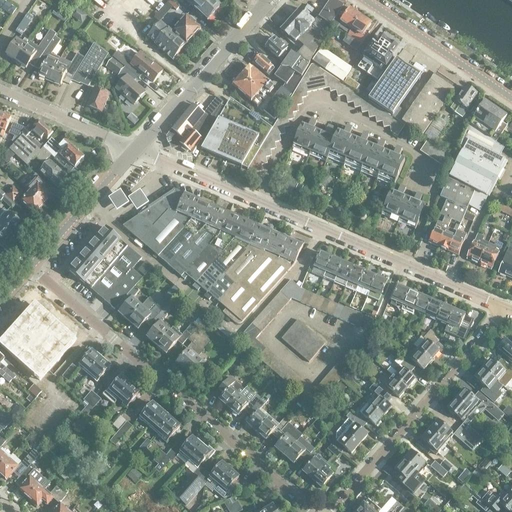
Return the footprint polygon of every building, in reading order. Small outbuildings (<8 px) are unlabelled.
[(17,9),(2,0),(0,0),(0,7),(12,16),(17,9)] [(170,0),(167,3),(172,8),(176,11),(180,7),(172,0),(170,0)] [(220,8),(211,0),(173,0),(186,11),(190,6),(208,22),(220,8)] [(334,0),(331,0),(320,17),(332,25),(344,7),(334,0)] [(302,10),(292,21),(282,32),(290,39),(291,39),(297,44),(298,42),(306,34),(321,47),(332,27),(327,25),(326,27),(318,20),(316,23),(309,17),(310,17),(302,10)] [(339,16),(333,26),(338,29),(339,28),(349,35),(352,30),(352,31),(361,18),(351,10),(344,19),(339,16)] [(27,15),(16,33),(22,37),(33,19),(27,15)] [(186,16),(176,27),(191,40),(200,30),(186,16)] [(349,35),(347,37),(361,46),(370,33),(369,34),(367,33),(372,25),(361,18),(352,31),(352,30),(349,35)] [(191,40),(176,27),(171,32),(168,29),(167,30),(161,24),(160,23),(158,22),(154,25),(182,50),(191,40)] [(182,50),(154,25),(153,27),(156,29),(148,38),(155,43),(154,44),(172,60),(182,50)] [(39,49),(44,52),(56,35),(51,31),(39,49)] [(306,34),(298,42),(305,49),(297,58),(292,54),(282,69),(289,70),(301,78),(309,66),(321,47),(306,34)] [(56,35),(44,52),(45,53),(34,67),(41,71),(38,76),(39,77),(39,78),(44,80),(44,79),(49,81),(57,63),(52,61),(47,59),(49,56),(51,57),(61,42),(55,38),(57,35),(56,35)] [(371,70),(389,43),(380,37),(375,46),(373,45),(361,63),(371,70)] [(288,51),(279,44),(273,38),(266,46),(267,47),(266,48),(279,61),(288,51)] [(6,56),(16,62),(30,43),(25,39),(22,44),(17,40),(6,56)] [(30,43),(16,62),(26,69),(37,54),(31,50),(34,45),(30,43)] [(397,48),(389,43),(371,70),(381,77),(393,58),(392,57),(397,48)] [(83,62),(72,80),(89,88),(103,65),(103,64),(109,55),(94,45),(83,62)] [(352,70),(323,49),(314,63),(343,83),(352,70)] [(163,73),(140,54),(132,64),(118,52),(113,58),(124,67),(138,78),(141,74),(153,84),(163,73)] [(273,73),(275,70),(273,68),(261,56),(254,63),(267,75),(270,71),(273,73)] [(57,63),(49,81),(54,83),(53,84),(58,87),(58,85),(60,86),(62,82),(69,85),(72,80),(83,62),(75,57),(71,64),(61,59),(61,60),(60,60),(58,64),(57,63)] [(123,68),(112,59),(109,57),(103,64),(103,65),(106,67),(117,76),(123,68)] [(421,76),(397,59),(369,100),(393,117),(421,76)] [(272,132),(250,169),(249,171),(257,174),(264,173),(263,165),(268,164),(267,158),(273,157),(272,150),(278,149),(277,143),(282,142),(281,136),(286,135),(285,128),(291,127),(290,121),(296,120),(294,113),(300,113),(299,106),(304,105),(303,99),(309,98),(308,94),(330,89),(331,93),(337,92),(338,98),(345,97),(348,98),(349,104),(355,103),(356,109),(362,108),(363,114),(370,113),(371,119),(377,118),(378,124),(384,122),(385,129),(392,127),(393,133),(399,138),(405,127),(343,83),(314,65),(312,66),(272,132)] [(123,68),(117,76),(117,77),(122,82),(116,89),(134,106),(145,93),(134,83),(134,82),(138,78),(124,67),(123,68)] [(270,94),(274,90),(250,68),(234,87),(257,108),(262,103),(256,98),(264,89),(270,94)] [(301,78),(289,70),(282,69),(276,78),(285,85),(283,88),(284,89),(291,96),(302,79),(301,78)] [(434,76),(430,82),(402,123),(423,137),(439,114),(451,96),(455,90),(434,76)] [(359,86),(352,82),(349,87),(356,91),(359,86)] [(110,94),(95,88),(87,107),(102,114),(110,94)] [(467,111),(477,96),(466,88),(451,110),(456,113),(461,106),(467,111)] [(292,96),(291,96),(284,89),(264,112),(275,122),(279,116),(279,112),(292,96)] [(204,115),(193,106),(169,136),(173,147),(181,144),(194,155),(198,148),(202,151),(226,109),(222,106),(223,104),(217,99),(204,115)] [(230,102),(226,109),(202,151),(243,168),(244,165),(248,167),(270,131),(230,102)] [(506,117),(485,103),(480,111),(475,108),(465,123),(469,126),(496,144),(504,132),(508,125),(511,119),(507,116),(506,117)] [(12,119),(0,113),(0,130),(1,131),(0,134),(0,136),(3,138),(12,119)] [(450,121),(439,114),(423,137),(434,144),(450,121)] [(335,129),(333,129),(329,127),(326,135),(315,130),(318,122),(313,120),(309,128),(303,126),(293,150),(294,150),(296,146),(311,153),(310,157),(311,158),(312,154),(328,160),(326,164),(327,165),(331,156),(347,163),(345,167),(346,168),(348,163),(363,170),(362,174),(363,175),(364,170),(380,177),(378,181),(379,182),(381,177),(397,184),(395,189),(396,189),(407,163),(400,160),(404,152),(399,149),(395,158),(383,153),(387,144),(382,142),(379,151),(367,146),(370,137),(366,135),(362,143),(351,139),(354,130),(349,128),(345,136),(339,133),(336,140),(331,137),(335,129)] [(34,128),(37,131),(35,132),(39,136),(40,134),(43,137),(39,141),(45,146),(50,141),(47,139),(53,133),(40,122),(34,128)] [(14,124),(12,128),(9,135),(18,139),(22,134),(26,129),(14,124)] [(475,192),(470,205),(481,210),(488,197),(489,197),(508,162),(499,158),(504,149),(496,144),(469,126),(461,147),(465,149),(450,177),(476,191),(475,192)] [(26,130),(26,129),(22,134),(26,138),(32,130),(28,127),(26,130)] [(41,151),(26,138),(22,134),(18,139),(19,138),(20,139),(9,151),(35,174),(38,170),(44,176),(57,189),(64,182),(61,179),(64,176),(54,166),(50,170),(44,165),(49,159),(41,151)] [(51,140),(50,141),(45,146),(43,148),(41,151),(49,159),(52,156),(55,159),(59,154),(58,153),(61,150),(59,148),(60,147),(52,139),(51,140)] [(65,141),(60,147),(59,148),(61,150),(58,153),(59,154),(74,168),(83,158),(65,141)] [(421,153),(444,168),(446,169),(452,157),(427,141),(421,153)] [(5,156),(1,159),(7,164),(10,161),(5,156)] [(441,216),(446,218),(452,221),(461,225),(470,205),(475,192),(449,178),(441,198),(447,201),(441,216)] [(37,184),(29,193),(43,205),(51,196),(37,184)] [(417,227),(416,231),(417,231),(428,207),(421,204),(425,196),(420,194),(416,202),(405,197),(409,189),(403,187),(400,195),(393,192),(383,217),(384,217),(385,213),(401,219),(399,224),(400,224),(402,220),(417,227)] [(13,204),(21,195),(13,188),(6,196),(5,196),(13,204)] [(0,190),(0,202),(1,203),(2,201),(12,211),(16,206),(13,204),(5,196),(6,196),(0,190)] [(35,215),(43,205),(29,193),(21,202),(35,215)] [(123,228),(129,233),(159,258),(191,222),(200,201),(186,195),(185,197),(175,193),(152,208),(149,207),(143,210),(138,216),(139,217),(123,228)] [(215,208),(200,201),(191,222),(159,258),(170,268),(206,228),(215,208)] [(230,214),(215,208),(206,228),(170,268),(182,278),(221,234),(230,214)] [(511,210),(505,208),(502,214),(511,218),(511,210)] [(0,214),(0,222),(0,223),(14,235),(23,226),(4,209),(0,214)] [(244,221),(230,214),(221,234),(182,278),(193,288),(235,241),(244,221)] [(440,248),(446,233),(452,221),(446,218),(443,224),(439,223),(430,244),(440,248)] [(259,227),(244,221),(235,241),(193,288),(205,298),(250,247),(259,227)] [(0,239),(6,245),(14,235),(0,223),(0,222),(0,239)] [(274,233),(259,227),(250,247),(205,298),(216,308),(265,254),(274,233)] [(122,242),(107,229),(97,240),(112,253),(122,242)] [(454,236),(446,233),(440,248),(449,252),(458,233),(456,232),(454,236)] [(288,240),(274,233),(265,254),(216,308),(228,318),(279,260),(288,240)] [(458,233),(449,252),(459,256),(467,237),(458,233)] [(508,244),(511,236),(506,233),(504,237),(505,237),(503,242),(508,244)] [(478,235),(468,258),(480,264),(489,244),(482,242),(484,238),(478,235)] [(112,253),(97,240),(88,250),(103,264),(112,253)] [(303,246),(288,240),(279,260),(228,318),(236,324),(237,325),(239,325),(241,325),(243,323),(250,315),(294,266),(303,246)] [(103,264),(94,274),(85,285),(115,310),(125,298),(135,287),(145,277),(139,272),(135,268),(142,259),(122,242),(112,253),(103,264)] [(495,247),(489,244),(480,264),(492,269),(502,246),(497,243),(495,247)] [(103,264),(88,250),(79,261),(94,274),(103,264)] [(321,254),(315,268),(312,274),(323,279),(332,259),(321,254)] [(503,262),(504,262),(499,274),(510,278),(511,272),(511,255),(508,254),(507,258),(505,257),(503,262)] [(343,263),(332,259),(323,279),(334,284),(343,263)] [(94,274),(79,261),(70,272),(85,285),(94,274)] [(146,263),(139,272),(145,277),(152,268),(146,263)] [(354,268),(343,263),(334,284),(345,288),(354,268)] [(365,273),(354,268),(345,288),(356,293),(359,287),(365,273)] [(376,278),(365,273),(359,287),(370,292),(376,278)] [(388,282),(376,278),(370,292),(368,297),(379,302),(388,282)] [(300,303),(305,292),(300,289),(291,281),(280,293),(289,302),(291,299),(300,303)] [(119,314),(129,323),(142,307),(137,302),(138,301),(135,297),(140,291),(135,287),(125,298),(130,302),(119,314)] [(392,302),(391,306),(396,308),(398,304),(403,306),(410,292),(398,287),(392,302)] [(311,294),(305,292),(300,303),(306,306),(311,294)] [(421,297),(410,292),(403,306),(414,311),(421,297)] [(289,302),(280,293),(279,294),(276,298),(285,306),(289,302)] [(311,294),(306,306),(311,308),(316,297),(311,294)] [(316,297),(311,308),(316,311),(321,299),(316,297)] [(432,301),(421,297),(414,311),(425,316),(432,301)] [(276,298),(272,302),(281,311),(285,306),(276,298)] [(327,301),(321,299),(316,311),(322,313),(327,301)] [(327,301),(322,313),(328,315),(333,304),(327,301)] [(443,306),(432,301),(425,316),(436,321),(443,306)] [(272,302),(268,307),(277,315),(281,311),(272,302)] [(333,304),(328,315),(333,318),(338,306),(333,304)] [(142,307),(129,323),(138,331),(149,318),(154,322),(169,305),(163,311),(158,307),(153,313),(149,310),(147,311),(142,307)] [(169,305),(154,322),(158,326),(148,339),(157,347),(173,329),(173,328),(170,331),(166,327),(167,325),(163,322),(174,309),(169,305)] [(344,308),(338,306),(333,318),(339,320),(344,308)] [(454,311),(443,306),(436,321),(447,325),(454,311)] [(25,319),(19,326),(12,321),(5,329),(11,335),(1,346),(40,382),(76,342),(37,307),(25,319)] [(268,307),(264,311),(273,320),(277,315),(268,307)] [(349,311),(344,308),(339,320),(344,322),(349,311)] [(264,311),(260,316),(269,324),(273,320),(264,311)] [(355,313),(349,311),(344,322),(350,325),(355,313)] [(465,316),(454,311),(447,325),(459,330),(465,316)] [(360,316),(355,313),(350,325),(355,327),(360,316)] [(265,329),(269,324),(260,316),(256,320),(265,329)] [(366,318),(360,316),(355,327),(361,329),(366,318)] [(366,318),(361,329),(366,332),(371,320),(366,318)] [(265,329),(256,320),(251,325),(261,334),(265,329)] [(294,334),(303,325),(298,321),(290,330),(294,334)] [(173,329),(157,347),(167,355),(177,343),(182,346),(187,340),(197,329),(193,325),(183,336),(173,329)] [(261,334),(251,325),(242,336),(247,341),(255,340),(261,334)] [(299,338),(307,329),(303,325),(294,334),(299,338)] [(193,378),(198,373),(202,376),(204,373),(201,370),(205,365),(198,359),(212,342),(197,329),(187,340),(195,347),(191,352),(189,351),(177,364),(193,378)] [(303,342),(312,332),(307,329),(299,338),(303,342)] [(286,344),(294,334),(290,330),(282,340),(286,344)] [(430,331),(427,334),(437,343),(440,339),(430,331)] [(308,346),(316,336),(312,332),(303,342),(308,346)] [(291,348),(299,338),(294,334),(286,344),(291,348)] [(437,343),(427,334),(423,339),(426,341),(418,350),(431,362),(439,353),(433,347),(437,343)] [(266,349),(255,340),(247,341),(242,336),(237,341),(257,359),(266,349)] [(312,350),(321,340),(316,336),(308,346),(312,350)] [(295,352),(303,342),(299,338),(291,348),(295,352)] [(317,354),(326,344),(321,340),(312,350),(317,354)] [(498,346),(500,348),(498,350),(511,361),(510,362),(511,363),(511,346),(506,341),(505,342),(503,340),(498,346)] [(300,356),(308,346),(303,342),(295,352),(300,356)] [(366,351),(356,342),(352,347),(362,356),(366,351)] [(304,360),(312,350),(308,346),(300,356),(304,360)] [(362,356),(352,347),(348,352),(358,360),(362,356)] [(257,359),(262,363),(270,353),(266,349),(257,359)] [(309,364),(317,354),(312,350),(304,360),(309,364)] [(407,358),(404,362),(403,362),(413,371),(417,366),(423,371),(431,362),(418,350),(410,360),(407,358)] [(84,371),(89,375),(102,360),(93,352),(79,368),(83,371),(84,371)] [(354,365),(358,360),(348,352),(344,356),(354,365)] [(270,353),(262,363),(266,367),(275,357),(270,353)] [(6,361),(0,356),(0,370),(12,381),(11,379),(14,376),(2,366),(6,361)] [(354,365),(344,356),(340,361),(350,369),(354,365)] [(275,357),(266,367),(271,371),(279,361),(275,357)] [(413,371),(403,362),(404,362),(399,358),(395,363),(399,367),(394,371),(390,368),(387,372),(394,378),(393,378),(407,390),(415,381),(409,375),(413,371)] [(102,360),(89,375),(94,380),(97,383),(111,368),(102,360)] [(279,361),(271,371),(275,375),(284,365),(279,361)] [(350,369),(340,361),(336,365),(346,374),(350,369)] [(491,361),(483,370),(499,383),(507,374),(491,361)] [(284,365),(275,375),(280,378),(288,369),(284,365)] [(346,374),(336,365),(332,370),(342,378),(346,374)] [(73,366),(62,378),(68,382),(78,371),(73,366)] [(280,378),(284,382),(293,372),(288,369),(280,378)] [(12,381),(0,370),(0,376),(3,378),(9,384),(12,381)] [(342,378),(332,370),(329,374),(338,383),(342,378)] [(499,383),(483,370),(475,379),(491,393),(499,383)] [(284,382),(289,386),(298,376),(293,372),(284,382)] [(338,383),(329,374),(325,379),(334,387),(338,383)] [(302,380),(298,376),(289,386),(294,390),(302,380)] [(118,401),(132,386),(123,378),(117,384),(115,383),(104,396),(114,405),(118,401)] [(241,395),(245,390),(236,383),(236,382),(231,378),(220,391),(225,395),(220,401),(229,409),(241,395)] [(383,386),(380,390),(389,399),(393,394),(399,399),(407,390),(393,378),(385,387),(383,386)] [(334,387),(325,379),(321,383),(330,392),(334,387)] [(294,390),(298,394),(306,384),(302,380),(294,390)] [(321,383),(317,388),(326,396),(330,392),(321,383)] [(306,384),(298,394),(303,398),(311,388),(306,384)] [(388,405),(391,400),(389,399),(380,390),(374,385),(370,390),(374,393),(366,403),(370,406),(383,418),(392,408),(388,405)] [(34,386),(30,390),(38,397),(42,392),(34,386)] [(132,386),(118,401),(124,405),(123,406),(127,409),(141,393),(132,386)] [(311,388),(303,398),(315,409),(326,396),(317,388),(311,388)] [(465,391),(456,400),(478,419),(485,411),(498,423),(504,416),(501,413),(493,405),(485,399),(481,404),(465,391)] [(89,405),(96,396),(92,392),(84,401),(89,405)] [(261,401),(248,415),(253,419),(248,425),(257,433),(269,419),(259,411),(261,409),(270,398),(266,394),(261,401)] [(250,403),(241,395),(229,409),(238,417),(244,411),(248,415),(261,401),(256,396),(250,403)] [(96,396),(89,405),(86,408),(79,417),(83,421),(101,400),(96,396)] [(476,417),(456,400),(448,410),(464,424),(459,429),(478,446),(483,440),(468,426),(476,417)] [(498,400),(493,405),(501,413),(506,407),(498,400)] [(144,423),(149,427),(160,415),(162,412),(153,404),(140,420),(144,423)] [(359,413),(356,418),(355,418),(365,426),(369,422),(375,427),(383,418),(370,406),(362,415),(359,413)] [(162,412),(160,415),(149,427),(158,435),(160,433),(171,420),(162,412)] [(351,455),(367,436),(361,431),(365,426),(355,418),(356,418),(350,413),(346,418),(348,420),(337,433),(336,440),(331,446),(341,454),(345,449),(351,455)] [(118,431),(126,422),(121,417),(113,426),(118,431)] [(269,419),(257,433),(266,441),(272,435),(276,439),(288,424),(284,420),(278,427),(269,419)] [(171,420),(160,433),(158,435),(163,440),(167,443),(180,428),(171,420)] [(116,447),(133,427),(127,422),(119,432),(110,442),(116,447)] [(438,422),(430,431),(445,444),(450,439),(454,435),(473,452),(478,446),(459,429),(454,435),(438,422)] [(302,436),(288,424),(276,439),(281,443),(275,449),(285,457),(296,443),(302,436)] [(445,444),(430,431),(423,440),(429,446),(428,448),(436,455),(441,450),(440,449),(445,444)] [(0,438),(0,469),(9,459),(0,451),(0,450),(8,442),(2,436),(0,438)] [(184,457),(189,462),(202,447),(193,439),(180,455),(184,458),(184,457)] [(147,449),(152,443),(147,440),(143,445),(143,446),(141,449),(144,452),(146,449),(147,449)] [(296,443),(285,457),(294,465),(299,459),(304,463),(312,453),(307,449),(305,451),(296,443)] [(341,454),(331,446),(327,450),(334,456),(337,459),(341,454)] [(202,447),(189,462),(194,466),(194,467),(197,470),(211,454),(202,447)] [(180,455),(173,449),(168,455),(167,456),(158,465),(155,470),(159,474),(170,462),(173,462),(180,455)] [(162,452),(154,461),(158,465),(167,456),(162,452)] [(412,452),(403,462),(419,475),(423,470),(424,470),(428,466),(412,452)] [(313,481),(327,464),(324,461),(318,456),(317,457),(312,453),(304,463),(308,467),(303,473),(313,481)] [(499,463),(497,461),(489,455),(476,469),(481,473),(490,462),(492,464),(490,466),(494,469),(499,463)] [(322,489),(337,472),(341,466),(335,461),(337,459),(334,456),(327,464),(313,481),(322,489)] [(9,459),(0,469),(0,474),(7,480),(13,473),(19,479),(35,461),(34,461),(32,459),(30,461),(27,458),(18,468),(9,459)] [(35,461),(19,479),(25,484),(19,491),(28,499),(40,486),(36,483),(40,479),(33,473),(36,469),(38,467),(38,464),(35,461)] [(453,468),(445,461),(440,467),(448,474),(453,468)] [(419,475),(403,462),(395,471),(403,477),(399,482),(413,494),(425,481),(419,475)] [(443,479),(448,474),(440,467),(435,462),(430,468),(443,479)] [(214,483),(218,487),(231,471),(222,464),(207,482),(212,486),(214,483)] [(506,478),(511,473),(504,467),(499,472),(506,478)] [(127,491),(142,474),(134,468),(120,485),(127,491)] [(231,471),(218,487),(214,491),(224,500),(230,497),(237,490),(239,487),(235,483),(239,479),(231,471)] [(192,475),(174,496),(180,502),(199,480),(192,475)] [(389,476),(384,482),(409,504),(414,498),(413,497),(389,476)] [(199,480),(180,502),(186,507),(205,486),(199,480)] [(246,483),(240,490),(244,494),(250,487),(246,483)] [(40,486),(28,499),(37,507),(49,494),(40,486)] [(486,511),(490,508),(464,486),(459,492),(470,501),(473,498),(478,502),(476,504),(484,511),(486,511)] [(50,496),(55,500),(62,492),(57,488),(50,496)] [(62,492),(55,500),(60,504),(67,496),(66,496),(68,493),(65,490),(63,492),(62,492)] [(413,497),(414,498),(427,509),(432,504),(427,499),(426,500),(418,492),(413,497)] [(511,511),(511,499),(505,494),(499,501),(489,492),(482,500),(490,508),(495,511),(507,511),(508,511),(511,511)] [(228,511),(241,511),(243,511),(237,502),(234,498),(223,503),(228,511)] [(380,511),(381,511),(368,500),(357,511),(407,511),(398,503),(390,511),(380,511)]
